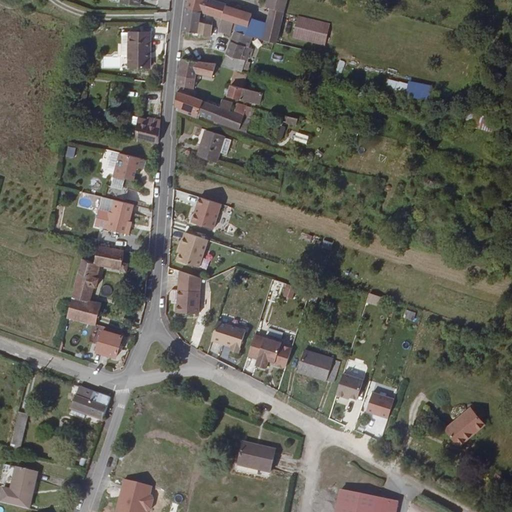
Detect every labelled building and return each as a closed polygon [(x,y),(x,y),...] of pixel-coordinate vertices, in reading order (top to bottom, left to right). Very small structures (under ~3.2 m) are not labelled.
[(189,0),(188,8),(201,11),(205,12),(207,0),(189,0)] [(246,33),(250,14),(212,0),(207,0),(205,12),(214,15),(213,23),(220,25),(223,16),(238,20),(236,27),(235,30),(246,33)] [(262,39),(275,43),(283,10),(284,0),(266,0),(266,6),(268,7),(266,20),(262,39)] [(201,11),(188,8),(185,30),(197,31),(201,11)] [(205,12),(201,11),(197,31),(211,34),(213,23),(214,15),(205,12)] [(251,35),(262,39),(266,20),(250,14),(246,33),(251,35)] [(223,16),(220,25),(219,26),(231,30),(232,26),(236,27),(238,20),(223,16)] [(323,46),(329,27),(297,17),(292,36),(323,46)] [(130,30),(128,63),(147,65),(149,31),(130,30)] [(248,46),(251,35),(246,33),(235,30),(231,40),(248,46)] [(247,57),(250,47),(248,46),(231,40),(226,53),(239,58),(240,55),(247,57)] [(241,70),(245,60),(239,58),(226,53),(223,65),(235,68),(229,84),(243,88),(248,72),(241,70)] [(213,63),(181,58),(178,75),(192,80),(194,72),(210,76),(213,63)] [(192,80),(178,75),(177,86),(190,90),(192,80)] [(301,86),(312,90),(316,80),(310,78),(308,83),(303,81),(301,86)] [(387,81),(386,91),(407,93),(408,83),(387,81)] [(225,97),(256,104),(259,94),(243,88),(229,84),(227,88),(224,87),(222,91),(226,93),(225,97)] [(174,106),(177,107),(196,114),(200,101),(176,92),(174,106)] [(219,100),(217,106),(213,121),(224,125),(228,112),(231,103),(219,100)] [(217,106),(200,101),(196,114),(213,121),(217,106)] [(224,125),(242,132),(251,108),(233,104),(231,112),(228,112),(224,125)] [(98,121),(101,112),(87,108),(85,117),(98,121)] [(474,114),(471,128),(487,131),(490,118),(474,114)] [(137,123),(132,137),(157,144),(158,120),(147,117),(147,118),(138,117),(137,123)] [(294,121),(285,118),(284,123),(293,126),(294,121)] [(201,143),(196,157),(215,163),(224,137),(207,131),(203,144),(201,143)] [(306,144),(309,137),(296,133),(294,141),(306,144)] [(137,170),(139,160),(119,154),(112,177),(123,180),(124,178),(132,180),(135,170),(137,170)] [(199,197),(190,225),(214,232),(223,205),(199,197)] [(128,220),(132,204),(114,199),(111,211),(99,208),(95,224),(124,232),(128,220)] [(199,268),(207,240),(184,233),(179,248),(181,248),(177,261),(199,268)] [(123,266),(127,249),(86,240),(79,268),(97,273),(99,273),(101,261),(123,266)] [(97,273),(79,268),(76,278),(95,283),(97,273)] [(200,278),(178,271),(176,312),(197,314),(200,278)] [(92,297),(96,283),(95,283),(76,278),(72,291),(92,297)] [(72,291),(67,311),(97,320),(102,304),(102,300),(92,297),(72,291)] [(414,321),(417,313),(406,309),(403,317),(414,321)] [(127,321),(129,316),(118,311),(116,316),(127,321)] [(217,321),(211,339),(231,345),(229,350),(238,352),(245,330),(217,321)] [(104,325),(97,346),(116,352),(123,332),(104,325)] [(282,367),(285,366),(291,348),(280,344),(280,342),(254,334),(247,356),(257,359),(255,365),(265,369),(268,361),(274,363),(275,366),(282,367)] [(333,383),(338,368),(331,367),(332,360),(303,351),(296,372),(333,383)] [(84,412),(102,420),(110,398),(80,387),(72,408),(73,408),(84,412)] [(82,417),(84,412),(73,408),(72,414),(82,417)] [(457,447),(484,426),(470,409),(444,430),(457,447)] [(170,509),(190,449),(152,437),(132,496),(170,509)] [(270,473),(276,450),(245,442),(239,464),(270,473)] [(8,489),(14,465),(6,463),(1,488),(8,489)] [(33,469),(14,465),(8,489),(28,493),(33,469)] [(493,500),(506,486),(493,474),(479,489),(493,500)] [(334,511),(377,511),(380,498),(339,489),(334,511)] [(380,498),(377,511),(394,511),(396,501),(380,498)]
